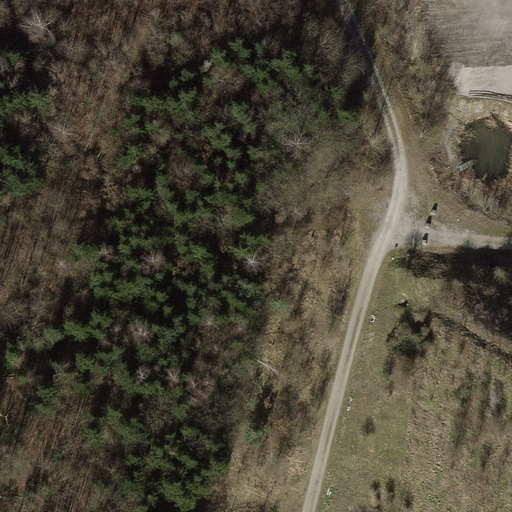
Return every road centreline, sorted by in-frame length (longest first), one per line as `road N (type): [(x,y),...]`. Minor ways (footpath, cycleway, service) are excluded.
road 1 (track): [(308,511),(373,261),(409,235),(403,169),(341,0)]
road 2 (track): [(511,88),(438,86),(400,0)]
